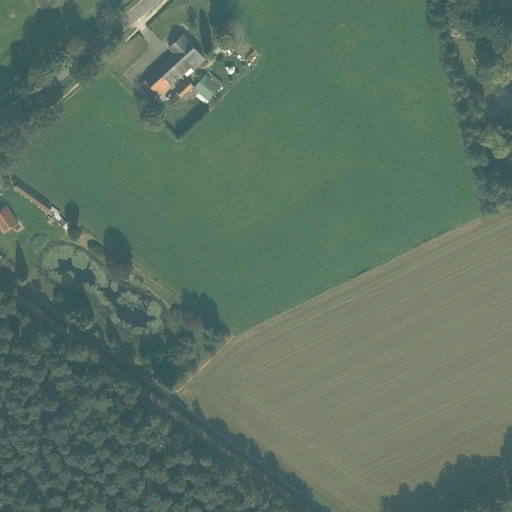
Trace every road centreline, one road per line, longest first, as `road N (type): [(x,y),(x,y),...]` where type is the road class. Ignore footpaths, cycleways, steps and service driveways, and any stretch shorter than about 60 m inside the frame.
road 1 (track): [(303,511),(0,282)]
road 2 (secondary): [(0,120),(150,0)]
